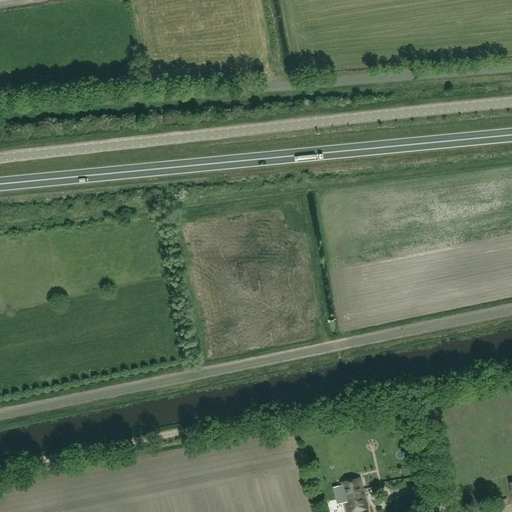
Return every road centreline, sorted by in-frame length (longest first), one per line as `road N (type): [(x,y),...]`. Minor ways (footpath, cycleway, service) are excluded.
road 1 (unclassified): [(0,415),(511,309)]
road 2 (track): [(0,469),(511,365)]
road 3 (unclassified): [(0,158),(511,103)]
road 4 (trunk): [(0,184),(511,136)]
road 5 (unclassified): [(0,107),(511,68)]
